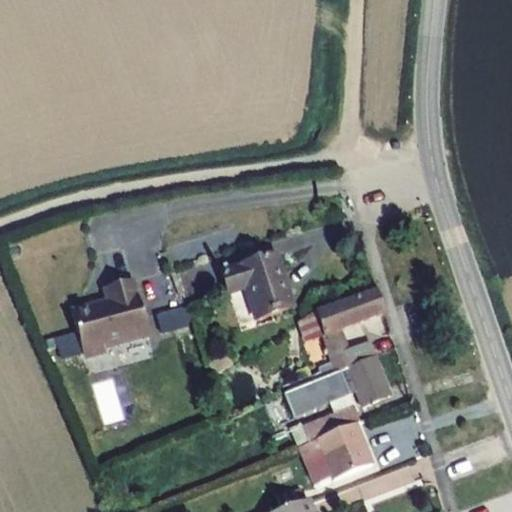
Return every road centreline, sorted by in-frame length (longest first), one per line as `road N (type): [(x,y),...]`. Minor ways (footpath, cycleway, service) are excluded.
road 1 (track): [(0,228),(52,206),(430,144)]
road 2 (tertiary): [(511,403),(432,166),(434,0)]
road 3 (track): [(350,157),(358,0)]
